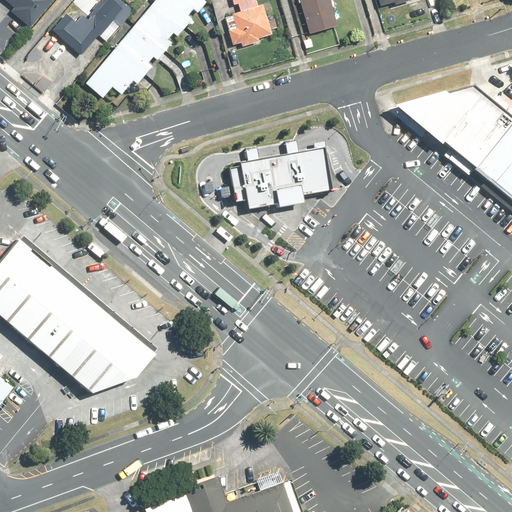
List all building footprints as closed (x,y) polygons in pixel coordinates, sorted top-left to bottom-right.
[(46,0),(0,0),(8,6),(4,11),(24,28),(46,0)] [(66,11),(48,33),(80,60),(111,22),(118,28),(130,14),(113,0),(100,0),(80,24),(66,11)] [(153,0),(82,86),(100,101),(110,90),(123,101),(204,4),(199,0),(153,0)] [(294,0),(305,37),(335,29),(327,0),(294,0)] [(371,0),(374,10),(411,0),(371,0)] [(261,5),(223,15),(233,53),(271,42),(261,5)] [(466,171),(471,166),(511,116),(469,84),(444,90),(441,89),(391,102),(393,105),(387,107),(466,171)] [(511,116),(471,166),(511,200),(511,116)] [(286,143),(288,154),(299,152),(297,141),(286,143)] [(241,165),(230,167),(236,202),(247,200),(249,209),(280,204),(280,207),(305,202),(304,196),(305,196),(334,190),(326,147),(315,149),(299,152),(288,154),(259,159),(248,161),(240,162),(241,165)] [(246,150),(248,161),(259,159),(257,148),(246,150)] [(18,236),(0,257),(0,321),(86,392),(132,377),(155,350),(18,236)] [(0,400),(9,390),(0,383),(0,400)] [(187,511),(290,511),(281,484),(223,503),(215,481),(181,493),(187,511)]
